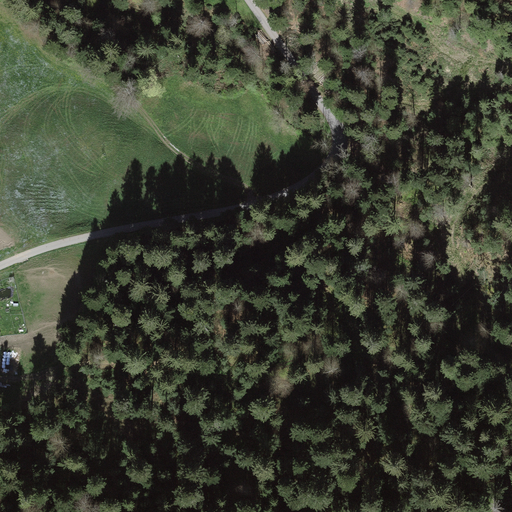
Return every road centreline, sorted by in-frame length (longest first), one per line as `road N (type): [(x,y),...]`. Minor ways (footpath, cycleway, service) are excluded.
road 1 (residential): [(0,265),(57,243),(261,201),(328,164),(334,126),(248,0)]
road 2 (track): [(0,377),(93,395),(149,440),(214,511)]
